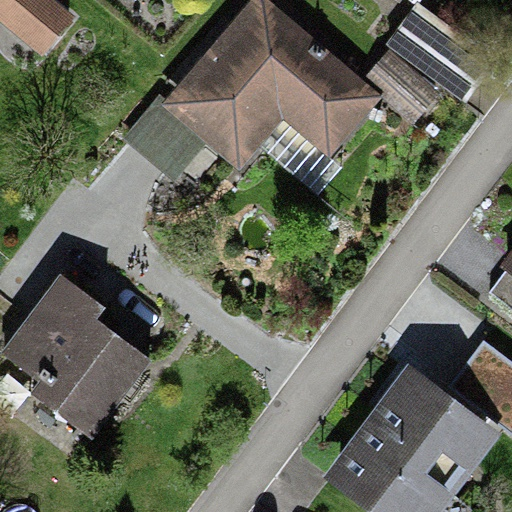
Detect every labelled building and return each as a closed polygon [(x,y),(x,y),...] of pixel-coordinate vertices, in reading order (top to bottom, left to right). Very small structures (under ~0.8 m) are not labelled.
[(67,17),(45,0),(0,0),(0,27),(35,56),(67,17)] [(378,94),(262,0),(242,0),(157,104),(233,166),(271,119),(323,161),(353,117),(378,94)] [(451,55),(415,26),(374,77),(411,106),(451,55)] [(511,245),(497,266),(511,276),(511,245)] [(92,301),(51,273),(0,345),(0,359),(26,378),(16,393),(82,439),(141,355),(83,314),(92,301)] [(511,363),(483,341),(451,384),(511,430),(511,363)] [(439,511),(494,437),(400,369),(317,481),(359,511),(439,511)]
